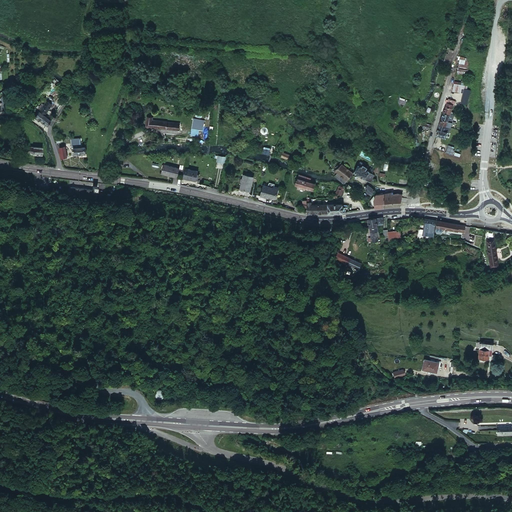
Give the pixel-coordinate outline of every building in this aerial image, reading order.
[(445,54),(451,56),(453,49),(447,47),(445,54)] [(467,72),(470,59),(460,56),(457,70),(467,72)] [(463,93),(464,85),(453,83),(452,91),(463,93)] [(467,104),(469,90),(463,89),(461,103),(467,104)] [(45,101),(37,111),(43,116),(51,105),(45,101)] [(33,116),(46,125),(49,120),(43,116),(37,111),(33,116)] [(440,119),(447,121),(449,114),(442,112),(440,119)] [(151,117),(145,116),(144,127),(177,130),(177,123),(151,121),(151,117)] [(446,132),(443,132),(445,125),(439,124),(435,136),(444,138),(446,132)] [(72,148),(80,146),(78,137),(70,138),(71,148),(72,148)] [(84,152),(84,146),(80,146),(72,148),(73,155),(84,152)] [(362,151),(360,156),(371,160),(373,155),(362,151)] [(351,174),(338,163),(336,165),(335,167),(333,168),(332,170),(332,171),(346,181),(351,174)] [(176,168),(161,165),(158,174),(174,178),(176,168)] [(371,173),(372,170),(368,168),(367,170),(364,169),(365,167),(361,165),(360,167),(357,165),(352,172),(368,182),(373,174),(371,173)] [(195,172),(182,169),(180,180),(193,183),(195,172)] [(298,174),(297,177),(314,182),(315,180),(298,174)] [(251,178),(240,175),(238,190),(248,192),(251,178)] [(296,179),(293,186),(311,192),(313,185),(296,179)] [(374,191),(366,184),(364,188),(367,193),(370,196),(374,191)] [(341,187),(336,185),(332,192),(337,194),(341,187)] [(276,190),(262,186),(259,198),(263,199),(263,197),(274,200),(276,190)] [(382,193),(382,196),(383,208),(393,207),(393,206),(398,206),(401,195),(400,194),(396,194),(391,195),(390,193),(382,193)] [(310,203),(305,203),(306,214),(328,213),(327,206),(310,206),(310,203)] [(369,219),(367,220),(368,228),(376,227),(376,226),(382,225),(380,218),(369,219)] [(436,221),(425,219),(425,224),(424,226),(434,228),(436,221)] [(465,226),(437,222),(436,228),(464,233),(465,226)] [(435,228),(434,228),(424,226),(424,228),(426,228),(425,233),(434,234),(435,228)] [(368,228),(371,243),(377,242),(376,237),(377,237),(376,227),(368,228)] [(398,231),(387,232),(387,237),(387,243),(399,241),(398,231)] [(477,259),(479,253),(466,246),(463,252),(477,259)] [(496,246),(488,247),(491,271),(499,270),(496,246)] [(334,262),(339,265),(343,258),(337,256),(334,262)] [(359,266),(343,258),(339,265),(356,272),(359,266)] [(490,347),(479,345),(478,360),(485,361),(486,356),(489,356),(490,347)] [(437,367),(423,365),(422,376),(436,377),(437,367)] [(161,391),(160,391),(159,391),(158,391),(157,392),(156,393),(154,394),(154,395),(154,397),(154,398),(155,400),(155,401),(157,402),(158,403),(160,403),(162,403),(163,402),(165,401),(166,399),(166,397),(165,395),(165,394),(164,393),(161,391)] [(511,422),(500,422),(500,432),(511,432),(511,422)]
